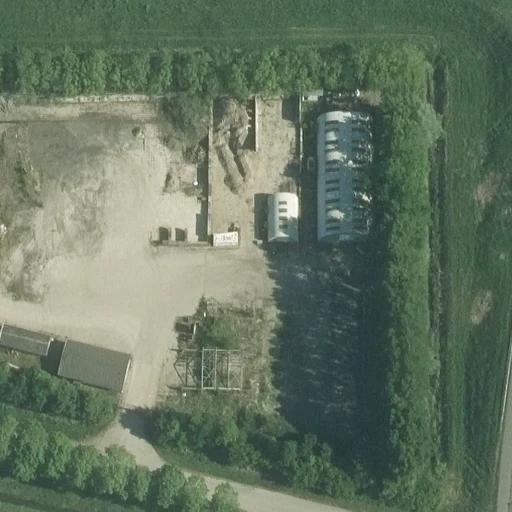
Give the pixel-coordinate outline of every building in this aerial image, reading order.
[(316,122),(317,243),(374,243),(372,121),(316,122)] [(17,126),(22,173),(46,171),(41,123),(17,126)] [(267,200),(267,244),(298,244),(297,200),(267,200)] [(4,330),(0,343),(0,348),(46,360),(50,341),(4,330)] [(67,345),(59,379),(121,394),(130,361),(67,345)] [(210,388),(250,390),(251,350),(212,348),(210,388)]
